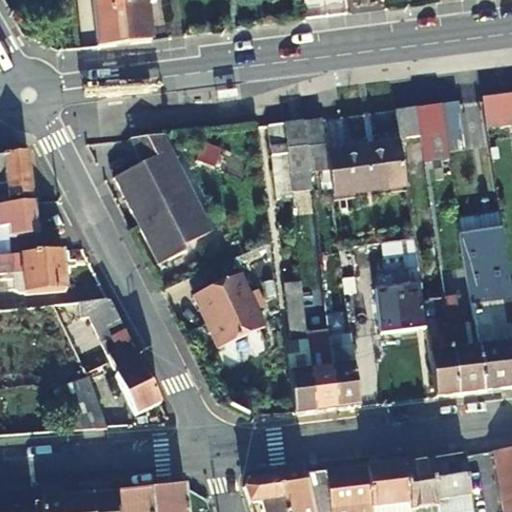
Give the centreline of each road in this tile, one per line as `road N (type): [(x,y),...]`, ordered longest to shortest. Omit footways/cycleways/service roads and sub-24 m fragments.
road 1 (tertiary): [(27,95),(511,32)]
road 2 (residential): [(27,95),(215,456)]
road 3 (residential): [(215,456),(511,421)]
road 4 (residential): [(0,471),(215,456)]
